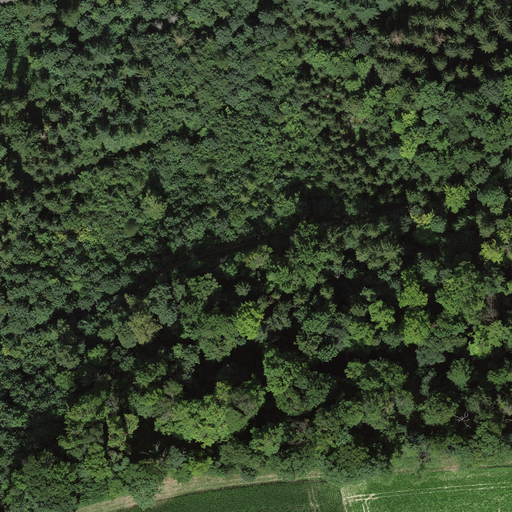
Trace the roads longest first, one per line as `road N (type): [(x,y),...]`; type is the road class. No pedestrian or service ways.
road 1 (track): [(511,164),(188,253),(106,304),(0,336)]
road 2 (track): [(254,0),(204,68),(196,124),(0,191)]
road 3 (track): [(46,327),(203,348),(283,342)]
road 4 (track): [(511,296),(337,341),(283,342)]
